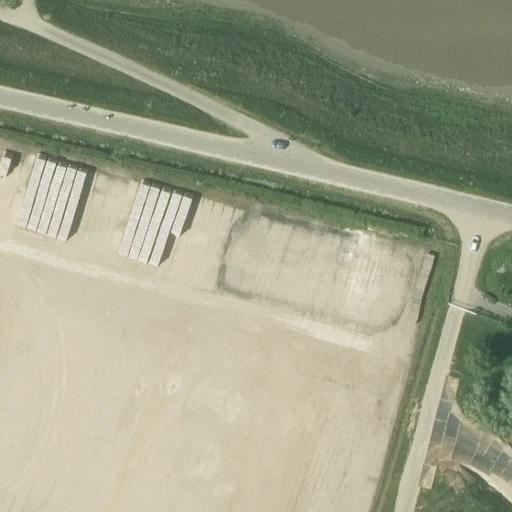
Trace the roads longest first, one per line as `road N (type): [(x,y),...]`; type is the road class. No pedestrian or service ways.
road 1 (unclassified): [(511,217),(0,95)]
road 2 (track): [(293,168),(268,137),(226,113),(0,8)]
road 3 (track): [(479,209),(405,511)]
